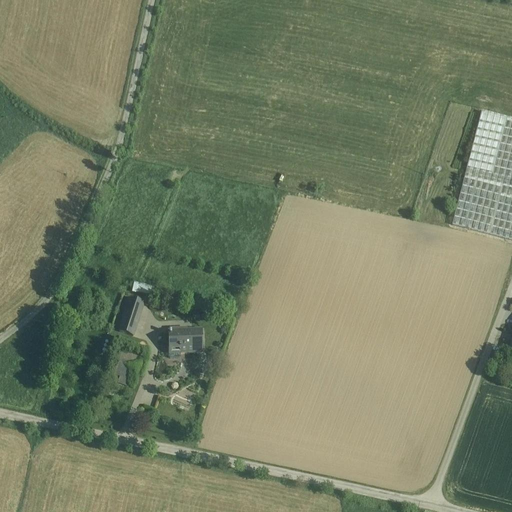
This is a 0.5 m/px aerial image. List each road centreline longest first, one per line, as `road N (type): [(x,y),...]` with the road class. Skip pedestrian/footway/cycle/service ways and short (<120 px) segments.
road 1 (unclassified): [(459,511),(0,412)]
road 2 (residential): [(0,340),(52,293),(65,270),(113,156),(151,0)]
